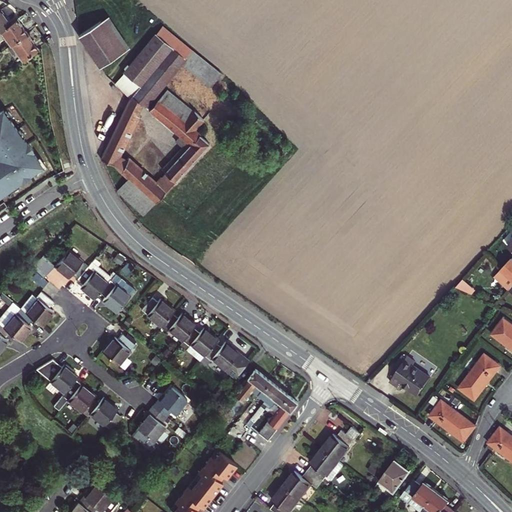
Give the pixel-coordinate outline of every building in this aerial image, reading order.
[(0,29),(9,23),(5,18),(0,9),(0,29)] [(108,16),(79,35),(100,67),(129,47),(108,16)] [(11,45),(11,44),(27,33),(21,26),(16,18),(9,23),(0,29),(11,45)] [(185,57),(192,50),(162,26),(156,34),(185,57)] [(11,44),(22,60),(38,49),(32,40),(27,33),(11,44)] [(156,34),(124,72),(140,86),(132,96),(142,105),(145,107),(181,62),(185,57),(156,34)] [(8,47),(18,62),(22,60),(11,44),(11,45),(8,47)] [(221,73),(192,50),(185,57),(181,62),(211,86),(221,73)] [(115,83),(131,98),(132,96),(140,86),(124,72),(115,83)] [(168,90),(159,100),(186,122),(195,112),(168,90)] [(128,103),(124,109),(137,115),(142,105),(132,96),(131,98),(128,103)] [(194,130),(203,119),(195,112),(186,122),(159,100),(158,100),(149,110),(180,136),(189,145),(164,172),(175,181),(209,144),(194,130)] [(202,104),(195,112),(203,119),(210,111),(202,104)] [(122,173),(127,162),(117,157),(137,115),(124,109),(101,159),(113,165),(122,173)] [(0,193),(2,192),(6,189),(7,190),(22,180),(23,181),(31,176),(30,174),(43,165),(32,151),(33,150),(28,143),(27,143),(4,110),(0,112),(0,193)] [(161,169),(164,172),(189,145),(180,136),(175,141),(181,147),(161,169)] [(155,182),(129,158),(127,162),(122,173),(128,178),(155,203),(175,181),(164,172),(155,182)] [(144,214),(155,203),(128,178),(118,189),(144,214)] [(75,276),(78,279),(88,266),(68,250),(55,265),(43,256),(31,267),(45,279),(56,266),(70,277),(72,274),(75,276)] [(511,257),(501,269),(496,275),(504,283),(505,281),(511,286),(508,289),(511,292),(511,257)] [(92,261),(88,266),(78,279),(81,281),(83,283),(81,286),(95,298),(100,292),(108,282),(107,281),(111,276),(92,261)] [(115,273),(108,282),(100,292),(103,294),(106,297),(102,301),(117,313),(136,290),(115,273)] [(494,276),(508,289),(511,286),(505,281),(504,283),(496,275),(494,276)] [(20,308),(33,318),(42,325),(53,311),(49,308),(51,305),(53,302),(41,291),(36,297),(32,294),(20,308)] [(172,313),(175,310),(166,304),(160,299),(158,301),(152,297),(149,301),(145,305),(142,309),(162,326),(172,313)] [(0,319),(0,324),(10,333),(20,341),(32,326),(29,324),(31,322),(33,318),(20,308),(14,303),(0,319)] [(182,313),(178,318),(172,313),(162,326),(168,330),(169,328),(184,340),(194,328),(196,325),(188,318),(182,313)] [(128,326),(132,321),(128,318),(124,323),(128,326)] [(511,349),(511,324),(504,318),(492,334),(511,349)] [(0,350),(8,340),(5,338),(7,336),(10,333),(0,324),(0,350)] [(180,345),(201,360),(216,342),(218,339),(210,333),(203,327),(199,332),(194,328),(184,340),(180,345)] [(118,339),(115,336),(103,351),(119,364),(136,344),(122,333),(120,336),(118,339)] [(235,349),(225,342),(221,346),(216,342),(201,360),(206,365),(212,358),(236,377),(249,360),(235,349)] [(167,347),(162,354),(167,357),(171,351),(167,347)] [(474,400),(500,365),(484,353),(459,388),(474,400)] [(398,387),(401,383),(405,386),(417,395),(430,377),(412,365),(415,361),(407,356),(390,381),(398,387)] [(60,410),(68,400),(79,386),(76,384),(73,382),(78,376),(63,364),(50,380),(65,392),(54,406),(60,410)] [(259,396),(271,381),(263,374),(255,368),(223,408),(233,415),(252,391),(255,392),(259,396)] [(279,387),(271,381),(259,396),(265,401),(264,403),(266,405),(269,408),(276,400),(282,405),(289,395),(279,387)] [(96,396),(81,384),(79,386),(68,400),(88,416),(90,413),(99,403),(96,400),(93,398),(96,396)] [(214,396),(218,399),(227,388),(223,385),(214,396)] [(159,398),(159,399),(153,405),(167,416),(172,410),(176,413),(188,398),(172,386),(166,394),(161,400),(159,398)] [(294,398),(289,395),(282,405),(275,413),(260,433),(268,440),(298,402),(294,398)] [(453,395),(449,401),(457,406),(460,401),(453,395)] [(118,409),(104,397),(99,403),(90,413),(111,430),(122,416),(118,414),(116,412),(118,409)] [(464,441),(476,426),(441,400),(430,415),(446,428),(464,441)] [(266,405),(264,403),(254,415),(257,417),(266,405)] [(153,405),(148,412),(149,414),(145,420),(138,428),(154,440),(166,425),(162,422),(167,416),(153,405)] [(352,426),(346,433),(355,440),(361,432),(352,426)] [(511,435),(500,427),(488,443),(511,460),(511,435)] [(329,439),(322,448),(338,461),(355,440),(346,433),(341,429),(336,436),(334,433),(329,439)] [(344,465),(338,461),(322,448),(314,458),(310,463),(312,464),(307,470),(322,481),(324,479),(327,475),(333,480),(344,465)] [(217,449),(207,462),(224,475),(226,477),(229,474),(233,469),(236,464),(217,449)] [(402,464),(395,459),(389,467),(379,480),(395,492),(410,470),(402,464)] [(207,462),(204,467),(220,480),(222,477),(224,475),(207,462)] [(204,467),(184,492),(201,505),(203,506),(206,502),(219,486),(222,482),(220,480),(204,467)] [(317,488),(322,481),(307,470),(302,476),(295,470),(290,476),(283,485),(300,498),(311,483),(317,488)] [(420,511),(421,511),(437,491),(430,486),(424,481),(421,485),(414,479),(401,497),(420,511)] [(85,496),(79,502),(91,511),(99,511),(102,510),(103,511),(110,511),(119,501),(98,483),(91,491),(86,497),(85,496)] [(275,511),(288,511),(300,498),(283,485),(276,495),(272,500),(275,502),(270,508),(275,511)] [(443,496),(437,491),(421,511),(454,511),(455,511),(447,505),(450,501),(443,496)] [(184,492),(180,496),(197,509),(199,507),(201,505),(184,492)] [(197,509),(180,496),(170,509),(173,511),(198,511),(199,511),(197,509)] [(91,511),(79,502),(72,510),(70,511),(91,511)]
